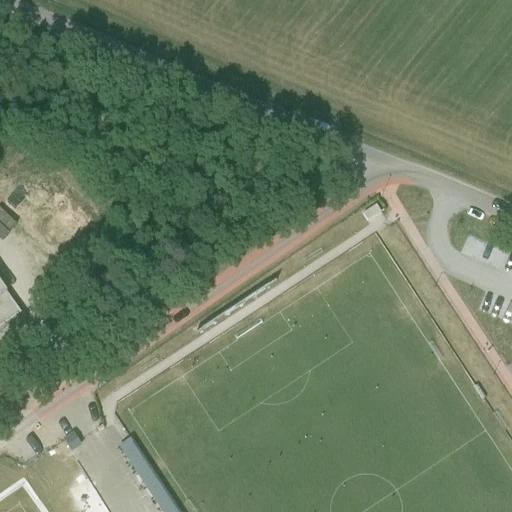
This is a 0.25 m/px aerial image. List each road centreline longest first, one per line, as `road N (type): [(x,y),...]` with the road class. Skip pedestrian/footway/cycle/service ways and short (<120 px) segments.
road 1 (unclassified): [(390,166),(0,442)]
road 2 (unclassified): [(390,166),(0,2)]
road 3 (unclassified): [(511,214),(390,166)]
